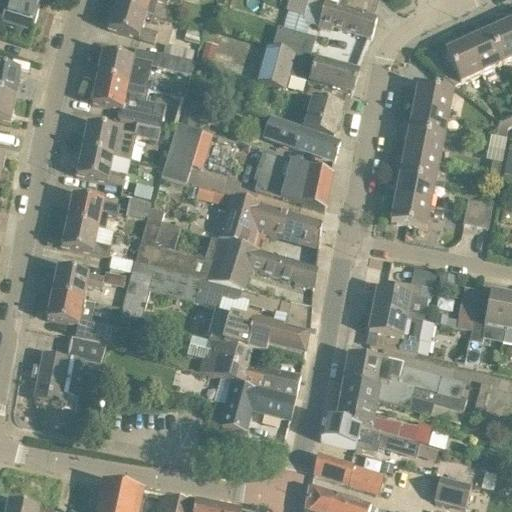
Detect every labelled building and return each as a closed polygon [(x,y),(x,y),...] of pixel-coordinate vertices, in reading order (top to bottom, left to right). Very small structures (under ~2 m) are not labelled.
[(8,0),(1,23),(31,33),(41,0),(8,0)] [(146,16),(151,1),(166,6),(167,0),(171,0),(181,3),(181,0),(117,0),(116,7),(146,16)] [(355,16),(326,8),(323,7),(323,5),(307,0),(280,0),(288,2),(285,13),(303,19),(308,26),(331,33),(331,29),(371,42),(376,23),(355,16)] [(108,33),(154,47),(157,37),(142,32),(146,16),(116,7),(108,33)] [(511,35),(508,26),(487,36),(502,68),(511,63),(511,35)] [(276,30),(270,51),(274,52),(308,62),(314,41),(280,31),(276,30)] [(187,31),(183,42),(197,47),(201,35),(187,31)] [(481,78),(502,68),(487,36),(466,45),(481,78)] [(205,45),(201,58),(212,61),(216,49),(205,45)] [(454,76),(442,82),(453,91),(481,78),(466,45),(445,55),(454,76)] [(308,63),(308,62),(274,52),(269,73),(351,98),(357,77),(308,63)] [(146,77),(148,71),(149,66),(102,56),(96,82),(142,92),(146,77)] [(190,66),(161,59),(159,58),(157,68),(149,66),(148,71),(156,73),(189,81),(192,67),(190,66)] [(19,74),(0,70),(0,96),(15,99),(19,74)] [(152,116),(154,107),(145,105),(148,93),(142,92),(96,82),(91,108),(121,114),(119,124),(136,127),(159,132),(162,118),(152,116)] [(412,113),(448,120),(453,91),(442,82),(440,95),(417,90),(412,113)] [(15,99),(0,96),(0,124),(10,126),(15,99)] [(200,106),(184,102),(177,125),(192,129),(200,106)] [(342,111),(311,102),(302,133),(310,136),(333,143),(342,111)] [(250,113),(271,120),(274,114),(252,106),(250,113)] [(408,135),(443,142),(448,120),(412,113),(408,135)] [(511,120),(499,126),(507,132),(511,130),(511,120)] [(269,122),(262,140),(334,166),(340,148),(310,137),(310,136),(302,133),(269,122)] [(507,132),(499,126),(496,143),(505,145),(507,132)] [(157,144),(159,132),(136,127),(134,137),(136,138),(135,139),(157,144)] [(185,188),(202,134),(177,127),(160,180),(185,188)] [(130,164),(135,139),(136,138),(134,137),(86,128),(81,154),(128,164),(128,163),(130,164)] [(403,158),(439,165),(443,142),(408,135),(403,158)] [(76,180),(123,189),(128,164),(81,154),(76,180)] [(262,156),(256,172),(253,182),(257,183),(254,193),(324,216),(331,180),(289,165),(262,156)] [(399,180),(434,188),(439,165),(403,158),(399,180)] [(490,175),(498,177),(501,164),(492,163),(490,175)] [(511,170),(505,169),(503,177),(504,177),(511,178),(511,170)] [(498,177),(490,175),(487,187),(496,189),(498,177)] [(394,203),(430,210),(434,188),(399,180),(394,203)] [(136,186),(133,198),(150,202),(152,191),(136,186)] [(219,215),(211,241),(254,252),(253,255),(260,257),(266,235),(318,250),(321,229),(258,210),(258,209),(233,202),(213,195),(210,204),(230,211),(228,218),(219,215)] [(72,200),(66,226),(97,233),(100,217),(116,220),(119,209),(72,200)] [(430,210),(394,203),(390,226),(425,233),(430,210)] [(490,220),(492,208),(467,203),(464,215),(490,220)] [(148,211),(146,224),(146,222),(160,226),(163,215),(148,211)] [(500,225),(507,226),(511,222),(511,214),(502,213),(500,225)] [(490,220),(464,215),(462,228),(487,233),(490,220)] [(119,319),(141,325),(149,295),(195,307),(200,285),(199,284),(205,264),(173,255),(179,232),(160,226),(146,222),(146,224),(135,266),(133,265),(133,266),(119,319)] [(94,247),(97,233),(66,226),(61,251),(108,261),(110,251),(94,247)] [(211,241),(205,264),(199,284),(200,285),(241,296),(244,286),(248,273),(312,292),(313,293),(316,275),(314,274),(260,257),(253,255),(254,252),(211,241)] [(94,306),(82,303),(85,289),(101,292),(103,281),(57,271),(51,298),(93,307),(94,306)] [(412,288),(432,292),(435,278),(415,274),(412,288)] [(108,288),(113,285),(115,278),(105,276),(103,281),(102,286),(108,288)] [(451,292),(454,279),(441,276),(438,290),(451,292)] [(268,294),(244,286),(241,296),(200,285),(195,307),(217,313),(221,300),(284,317),(280,334),(214,316),(206,343),(191,339),(191,340),(250,356),(250,354),(264,358),(266,353),(304,363),(308,342),(311,312),(310,312),(310,314),(290,308),(281,307),(266,303),(268,294)] [(429,292),(421,291),(396,285),(393,297),(376,293),(372,315),(421,325),(421,324),(422,325),(429,292)] [(503,346),(511,300),(490,296),(488,305),(477,302),(469,344),(481,346),(482,342),(503,346)] [(90,326),(93,307),(51,298),(46,323),(88,332),(85,344),(108,349),(113,331),(90,326)] [(511,300),(503,346),(511,347),(511,300)] [(415,358),(421,325),(372,315),(368,337),(376,339),(374,350),(415,358)] [(446,320),(447,318),(436,315),(434,325),(445,328),(446,320)] [(457,322),(446,320),(445,328),(456,330),(457,322)] [(171,335),(159,332),(156,343),(168,346),(171,335)] [(250,356),(191,340),(186,358),(204,363),(199,376),(242,388),(242,387),(296,401),(300,381),(298,381),(298,383),(245,370),(250,356)] [(96,379),(99,370),(105,349),(71,341),(67,362),(43,358),(34,403),(76,411),(80,392),(83,377),(96,379)] [(390,369),(349,360),(344,387),(404,400),(401,410),(409,412),(411,404),(433,410),(433,408),(462,415),(466,402),(459,400),(462,387),(390,369)] [(344,387),(340,407),(373,413),(374,405),(401,410),(404,400),(344,387)] [(295,404),(231,389),(221,432),(243,437),(248,413),(290,424),(295,404)] [(431,417),(433,410),(411,404),(409,412),(431,417)] [(336,427),(418,447),(425,449),(427,437),(417,431),(417,430),(371,420),(373,413),(340,407),(336,427)] [(415,462),(418,447),(336,427),(324,424),(320,444),(355,451),(357,443),(376,448),(375,451),(415,462)] [(386,480),(348,470),(318,462),(318,461),(316,460),(312,479),(373,498),(374,497),(381,499),(386,480)] [(391,476),(393,468),(381,465),(378,472),(391,476)] [(496,479),(498,471),(481,466),(479,474),(496,479)] [(433,505),(460,511),(464,511),(471,489),(439,481),(433,505)] [(193,511),(194,507),(163,500),(160,511),(135,511),(139,495),(104,487),(98,511),(193,511)] [(370,511),(309,493),(305,511),(370,511)]
